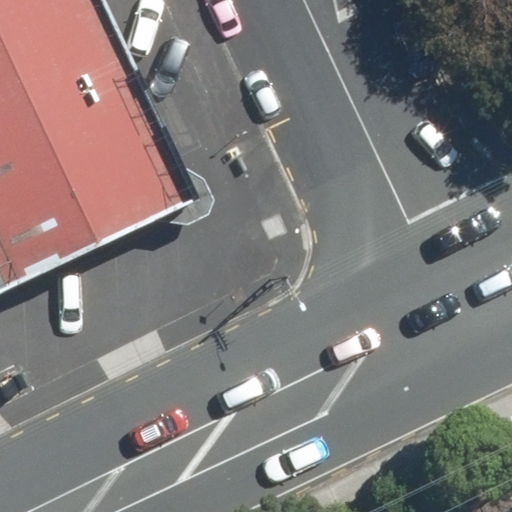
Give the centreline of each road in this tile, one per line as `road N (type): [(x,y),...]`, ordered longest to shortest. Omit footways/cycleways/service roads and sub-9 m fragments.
road 1 (secondary): [(454,325),(74,511)]
road 2 (residential): [(454,325),(306,0)]
